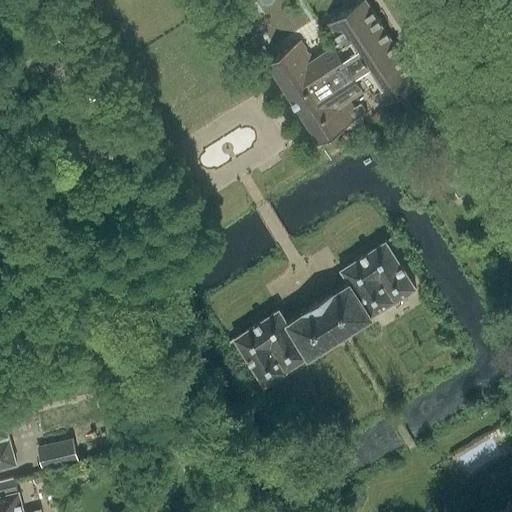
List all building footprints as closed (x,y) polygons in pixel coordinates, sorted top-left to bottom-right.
[(362,0),(328,23),(341,42),(336,46),(335,44),(316,57),(302,37),(263,63),(316,144),(366,111),(356,96),(365,89),(358,77),(363,74),(383,105),(421,80),(368,0),(362,0)] [(51,23),(12,51),(28,73),(67,45),(51,23)] [(408,127),(422,119),(416,110),(403,118),(408,127)] [(461,156),(450,164),(457,175),(469,167),(461,156)] [(476,182),(458,194),(465,204),(483,191),(476,182)] [(307,356),(333,339),(373,314),(374,315),(419,286),(388,237),(329,275),(337,288),(284,322),(277,310),(233,338),(263,384),(284,370),(283,369),(306,354),(307,356)] [(0,466),(13,463),(0,411),(0,466)] [(74,436),(38,446),(45,471),(81,461),(74,436)] [(35,483),(48,479),(46,472),(33,476),(35,483)] [(21,490),(16,491),(14,492),(11,477),(0,479),(0,511),(43,511),(42,508),(26,511),(21,490)]
